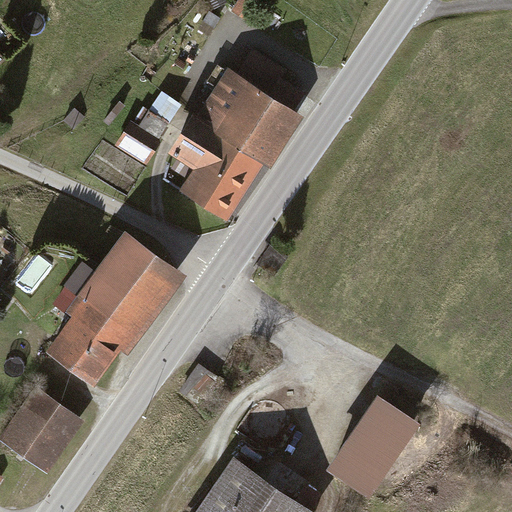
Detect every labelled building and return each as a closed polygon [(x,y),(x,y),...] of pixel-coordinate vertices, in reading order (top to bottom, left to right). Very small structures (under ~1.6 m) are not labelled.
[(236,0),(236,1),(254,13),(261,0),(236,0)] [(228,71),(200,116),(278,166),(307,121),(297,115),(309,96),(285,81),(289,75),(256,53),(240,78),(228,71)] [(131,125),(116,149),(148,170),(186,109),(162,94),(139,130),(131,125)] [(126,111),(120,105),(105,121),(111,126),(126,111)] [(87,122),(75,112),(66,123),(78,132),(87,122)] [(233,235),(278,166),(200,116),(194,112),(166,154),(189,169),(172,196),(233,235)] [(176,271),(130,237),(101,276),(85,264),(71,284),(86,295),(67,320),(73,324),(52,351),(93,382),(176,271)] [(276,284),(291,263),(273,251),(259,271),(276,284)] [(219,381),(198,368),(181,394),(203,408),(219,381)] [(83,423),(33,388),(0,434),(0,440),(47,474),(83,423)] [(419,427),(376,398),(326,472),(369,501),(419,427)] [(313,511),(232,458),(195,511),(313,511)]
